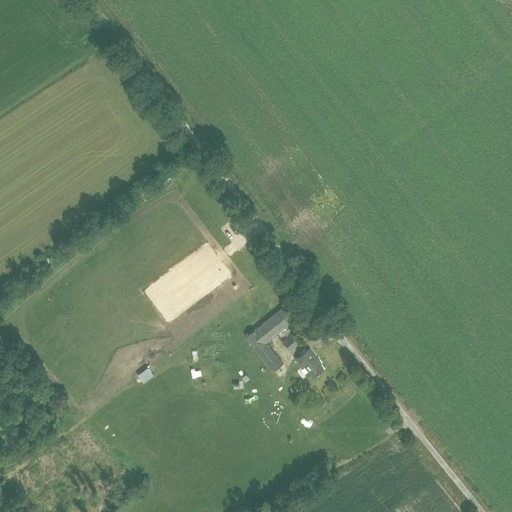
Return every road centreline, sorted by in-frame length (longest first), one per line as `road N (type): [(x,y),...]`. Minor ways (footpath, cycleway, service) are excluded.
road 1 (unclassified): [(484,511),(192,140)]
road 2 (track): [(85,0),(192,140)]
